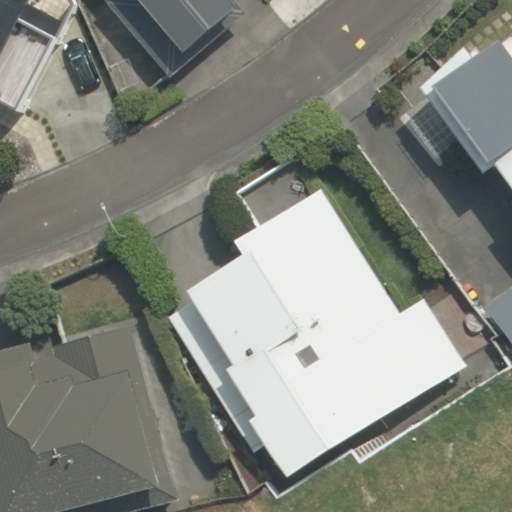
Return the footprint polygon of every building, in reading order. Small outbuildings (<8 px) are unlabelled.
[(0,0),(0,112),(28,127),(74,32),(32,11),(37,0),(0,0)] [(92,0),(84,7),(154,86),(232,16),(217,0),(92,0)] [(511,80),(453,121),(506,199),(511,194),(511,293),(489,310),(511,344),(511,80)] [(404,328),(335,209),(252,257),(266,283),(205,319),(273,436),(263,442),(290,488),(479,379),(438,308),(404,328)] [(0,472),(1,472),(11,511),(161,511),(186,506),(143,330),(0,365),(0,472)]
